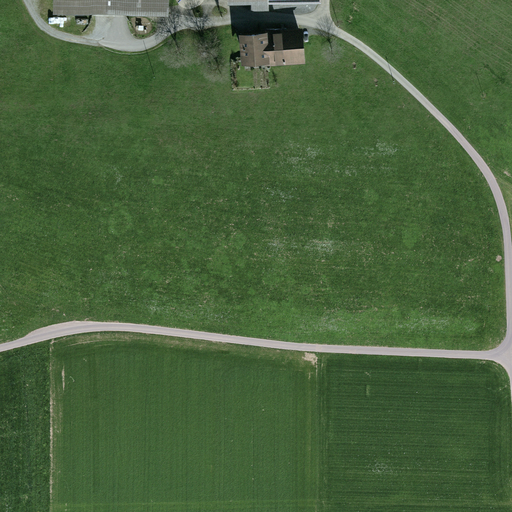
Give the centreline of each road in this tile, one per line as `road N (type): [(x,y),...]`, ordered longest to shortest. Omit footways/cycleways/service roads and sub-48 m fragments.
road 1 (track): [(0,347),(101,325),(511,360)]
road 2 (track): [(511,495),(66,511)]
road 3 (track): [(511,372),(508,233),(487,169),(362,45),(314,21)]
road 4 (track): [(28,0),(61,38),(127,46),(186,26),(314,21)]
